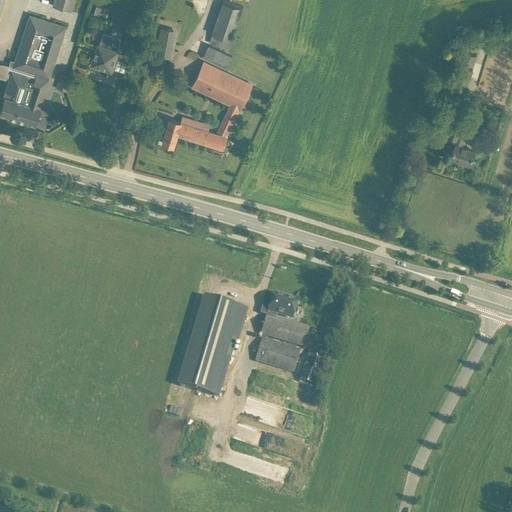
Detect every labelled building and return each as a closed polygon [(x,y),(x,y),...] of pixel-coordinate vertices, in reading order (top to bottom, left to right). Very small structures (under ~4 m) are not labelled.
[(54,0),(53,5),(71,11),(74,0),(54,0)] [(222,1),(209,42),(228,49),(242,8),(222,1)] [(0,76),(2,77),(4,77),(6,78),(6,77),(9,78),(3,97),(5,97),(0,113),(11,117),(12,119),(13,121),(15,122),(16,122),(18,123),(19,122),(21,122),(23,121),(35,124),(46,127),(48,110),(40,108),(61,43),(65,30),(66,26),(62,25),(33,15),(33,16),(30,14),(29,18),(28,18),(14,62),(10,61),(9,65),(6,64),(3,63),(0,63),(0,62),(0,76)] [(172,58),(177,30),(160,27),(155,54),(172,58)] [(114,60),(117,51),(120,38),(102,32),(95,51),(95,54),(92,64),(100,66),(104,67),(103,67),(110,70),(114,60)] [(202,57),(226,68),(232,55),(208,44),(202,57)] [(226,138),(247,91),(250,83),(203,60),(191,86),(231,104),(228,110),(217,133),(170,118),(162,142),(173,146),(177,133),(223,147),(226,138)] [(465,95),(473,66),(461,63),(453,91),(465,95)] [(70,77),(60,74),(56,87),(65,90),(70,77)] [(465,137),(460,135),(464,125),(452,121),(448,136),(458,139),(457,144),(452,159),(453,159),(453,157),(463,160),(462,162),(471,165),(476,150),(463,146),(465,137)] [(276,318),(277,314),(292,318),(297,302),(273,294),(270,306),(263,304),(260,314),(267,316),(266,318),(275,321),(276,318)] [(205,299),(202,307),(184,302),(148,423),(205,440),(217,397),(235,339),(239,340),(248,310),(205,297),(205,299)] [(266,318),(261,335),(263,335),(262,341),(256,362),(293,373),(300,351),(265,340),(266,336),(303,348),(306,338),(309,328),(276,318),(275,321),(266,318)] [(319,389),(329,364),(308,355),(298,381),(319,389)]
